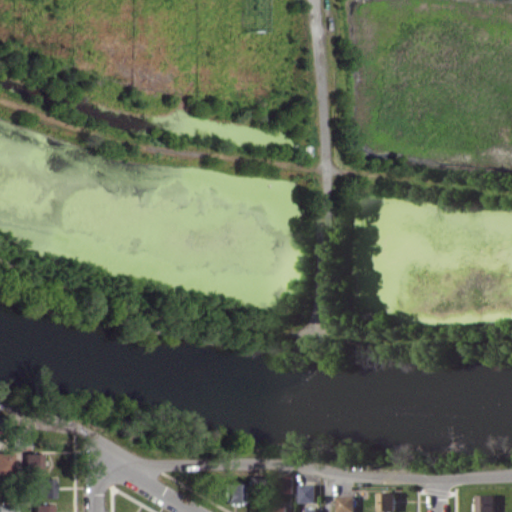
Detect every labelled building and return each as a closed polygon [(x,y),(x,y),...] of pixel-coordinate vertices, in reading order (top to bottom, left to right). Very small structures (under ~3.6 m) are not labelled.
[(241,0),(242,29),(266,29),(266,0),(241,0)] [(7,447),(25,446),(24,427),(7,427),(7,447)] [(38,472),(38,452),(20,453),(20,472),(38,472)] [(295,476),(281,475),(280,492),(295,493),(295,476)] [(49,478),(31,478),(32,497),(50,497),(49,478)] [(221,483),(222,502),(240,502),(239,482),(221,483)] [(318,502),(318,483),(301,484),(301,502),(318,502)] [(380,511),(398,511),(397,491),(380,491),(380,511)] [(496,511),(496,494),(478,494),(478,511),(496,511)] [(356,511),(356,495),(339,495),(338,511),(356,511)]
